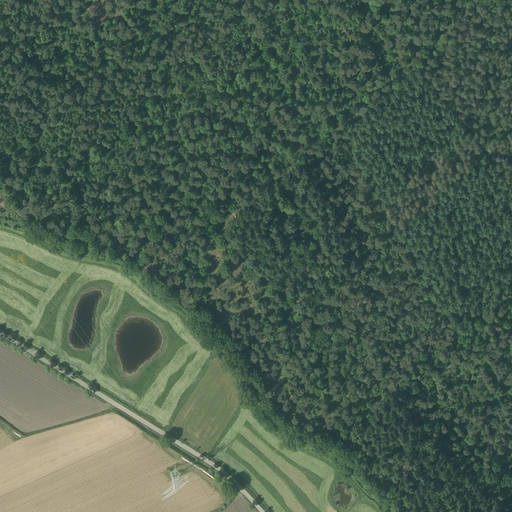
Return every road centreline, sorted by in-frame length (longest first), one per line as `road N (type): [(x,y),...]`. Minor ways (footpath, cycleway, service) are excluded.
road 1 (unclassified): [(0,332),(205,459),(262,511)]
road 2 (track): [(399,225),(305,303)]
